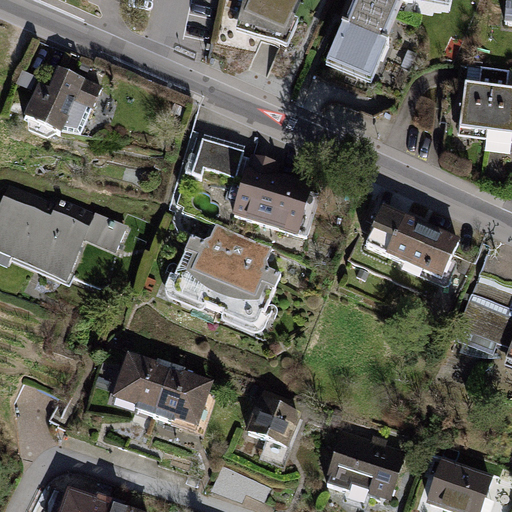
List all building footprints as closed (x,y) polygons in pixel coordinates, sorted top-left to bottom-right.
[(302,0),(245,0),(243,27),(285,41),(302,0)] [(361,0),(329,70),(376,89),(411,4),(454,10),(456,0),(361,0)] [(84,87),(47,71),(24,122),(62,139),(84,87)] [(496,93),(468,90),(462,142),(489,145),(496,93)] [(511,95),(496,93),(489,145),(511,148),(511,95)] [(202,135),(198,164),(242,169),(245,140),(202,135)] [(322,194),(251,173),(236,224),(307,245),(322,194)] [(0,253),(68,284),(96,220),(60,204),(57,209),(10,188),(0,211),(0,253)] [(391,268),(453,298),(474,255),(386,212),(374,237),(400,250),(391,268)] [(217,248),(194,301),(283,340),(306,287),(217,248)] [(175,372),(128,355),(113,398),(160,414),(175,372)] [(175,372),(160,414),(204,429),(218,387),(175,372)] [(308,417),(256,398),(244,433),(295,451),(308,417)] [(392,511),(413,454),(340,429),(319,489),(385,511),(392,511)] [(487,511),(497,487),(443,467),(427,508),(438,511),(487,511)] [(223,472),(218,491),(270,504),(274,485),(223,472)] [(110,511),(112,507),(69,492),(61,511),(110,511)]
